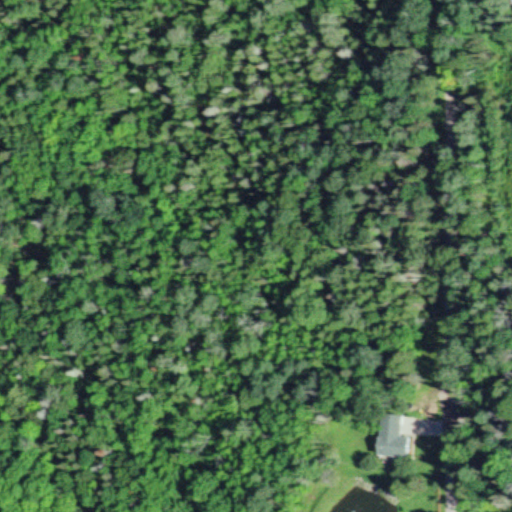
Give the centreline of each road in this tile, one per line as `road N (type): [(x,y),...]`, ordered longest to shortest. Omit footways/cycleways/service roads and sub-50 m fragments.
road 1 (residential): [(447,511),(440,146)]
road 2 (residential): [(440,146),(434,0)]
